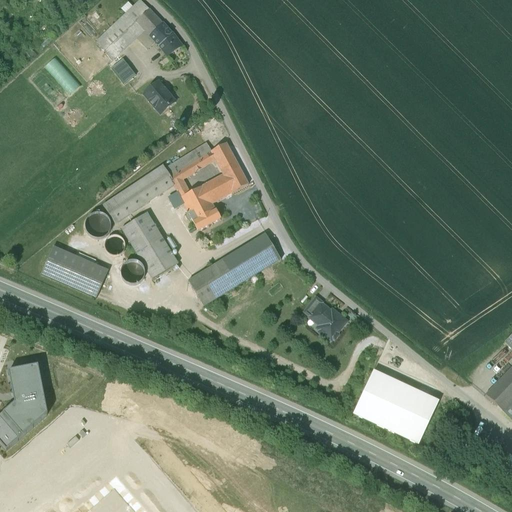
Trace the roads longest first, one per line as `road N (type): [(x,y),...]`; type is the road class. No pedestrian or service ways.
road 1 (unclassified): [(145,0),(184,37),(290,244),(314,275),(511,436)]
road 2 (secondary): [(0,291),(302,421),(478,511)]
